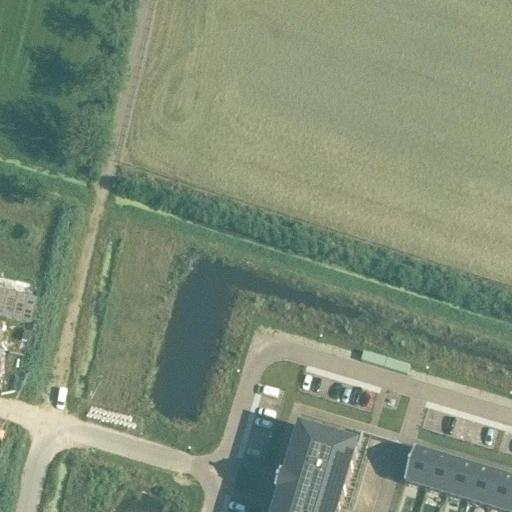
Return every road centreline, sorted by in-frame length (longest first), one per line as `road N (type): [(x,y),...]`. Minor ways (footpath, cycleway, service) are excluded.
road 1 (residential): [(511,420),(298,360),(277,364),(245,398),(222,476)]
road 2 (residential): [(222,476),(45,420)]
